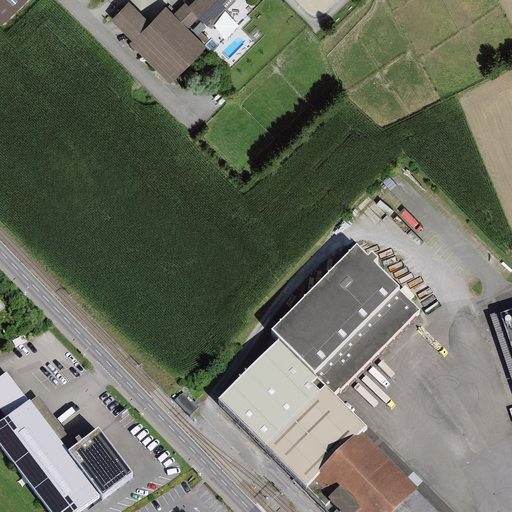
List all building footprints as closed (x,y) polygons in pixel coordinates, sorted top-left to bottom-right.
[(21,0),(0,0),(0,15),(3,18),(21,0)] [(199,0),(194,6),(211,23),(235,0),(199,0)] [(138,40),(134,43),(171,82),(207,48),(188,27),(198,18),(188,8),(178,17),(170,9),(153,25),(132,4),(117,18),(138,40)] [(362,252),(279,336),(289,346),(228,406),(315,492),(368,440),(375,432),(342,399),(425,315),(362,252)] [(0,411),(10,425),(0,433),(0,435),(57,511),(89,511),(137,476),(106,434),(78,454),(39,397),(31,404),(7,374),(0,378),(0,411)] [(403,511),(422,493),(368,440),(315,492),(334,511),(403,511)] [(440,511),(422,493),(403,511),(440,511)]
